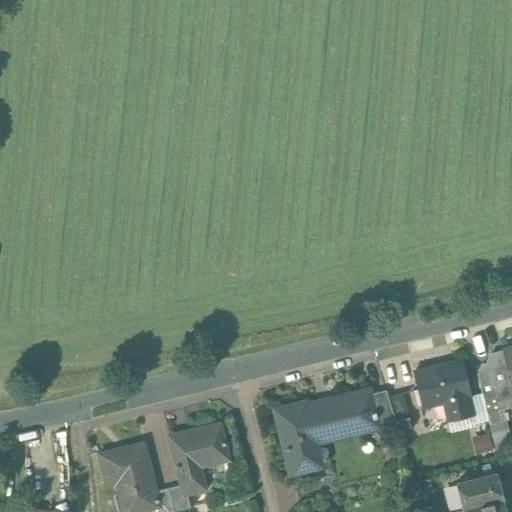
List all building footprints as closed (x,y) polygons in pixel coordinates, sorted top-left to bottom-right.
[(511,347),(502,350),(511,388),(511,387),(511,347)] [(502,350),(491,353),(487,360),(487,363),(482,364),(479,369),(479,372),(477,373),(484,401),(486,411),(511,404),(511,387),(511,388),(502,350)] [(462,359),(414,371),(423,406),(444,401),(449,420),(473,414),(468,395),(470,395),(462,359)] [(304,403),(276,410),(291,472),(320,465),(314,441),(379,426),(379,425),(371,394),(370,390),(305,407),(304,403)] [(386,390),(371,394),(379,425),(395,421),(388,396),(386,390)] [(402,392),(388,396),(395,421),(409,417),(402,392)] [(220,424),(170,436),(181,485),(185,484),(187,494),(206,490),(201,467),(229,459),(225,445),(229,444),(229,441),(225,442),(220,424)] [(493,450),(492,435),(475,436),(476,451),(493,450)] [(143,442),(100,453),(108,485),(117,483),(123,511),(134,511),(157,506),(154,491),(156,491),(143,442)] [(498,472),(457,482),(463,509),(504,499),(498,472)] [(181,485),(168,488),(174,511),(190,507),(187,494),(185,484),(181,485)] [(156,491),(154,491),(157,506),(158,511),(169,511),(174,511),(168,488),(156,491)] [(507,511),(504,499),(463,509),(463,511),(507,511)]
